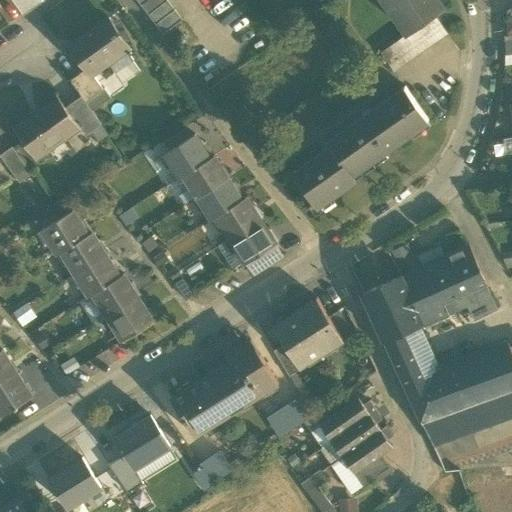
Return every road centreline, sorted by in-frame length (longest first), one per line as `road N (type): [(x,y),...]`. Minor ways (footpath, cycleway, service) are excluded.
road 1 (residential): [(0,461),(328,258)]
road 2 (residential): [(377,511),(407,483),(419,445),(328,258)]
road 3 (residential): [(427,187),(469,134),(491,56),(484,5)]
road 4 (residential): [(328,258),(427,187)]
